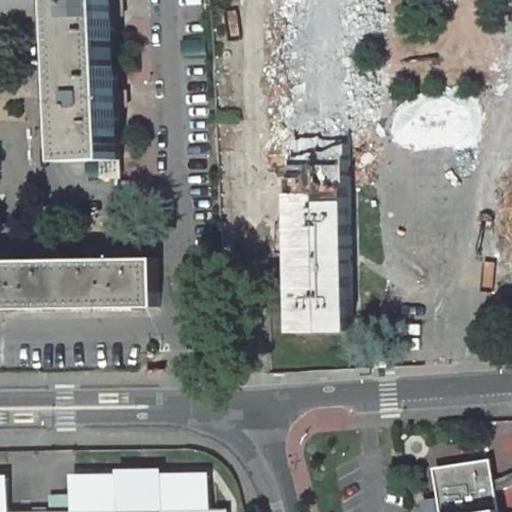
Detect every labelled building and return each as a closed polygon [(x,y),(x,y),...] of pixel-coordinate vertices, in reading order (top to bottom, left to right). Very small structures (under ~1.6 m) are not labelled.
[(66,0),(74,161),(104,160),(121,160),(119,106),(118,91),(115,16),(114,0),(66,0)] [(123,16),(122,0),(117,0),(114,0),(115,16),(123,16)] [(301,124),(307,276),(319,292),(398,292),(413,283),(417,264),(410,168),(422,158),(511,121),(511,0),(484,0),(487,34),(322,92),(309,103),(301,124)] [(127,105),(126,91),(118,91),(119,106),(127,105)] [(104,160),(105,178),(122,177),(121,160),(104,160)] [(0,308),(160,306),(160,257),(0,259),(0,308)] [(488,483),(485,464),(435,471),(440,503),(423,506),(423,511),(492,511),(490,495),(488,483)] [(79,511),(62,511),(16,511),(16,474),(0,473),(0,511),(233,511),(233,509),(217,509),(216,473),(170,473),(170,468),(126,469),(126,475),(78,475),(79,511)] [(511,476),(500,481),(488,483),(490,495),(501,493),(511,488),(511,476)]
